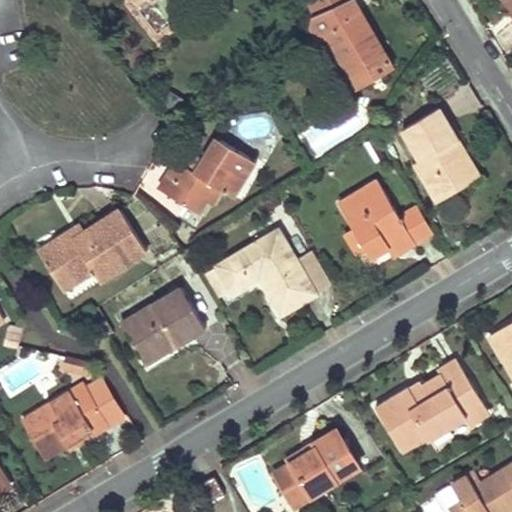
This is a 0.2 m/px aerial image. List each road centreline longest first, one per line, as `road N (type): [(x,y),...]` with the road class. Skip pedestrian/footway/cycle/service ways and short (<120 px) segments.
road 1 (residential): [(81,511),(511,255)]
road 2 (residential): [(8,149),(84,152),(148,142)]
road 3 (residential): [(511,111),(446,0)]
